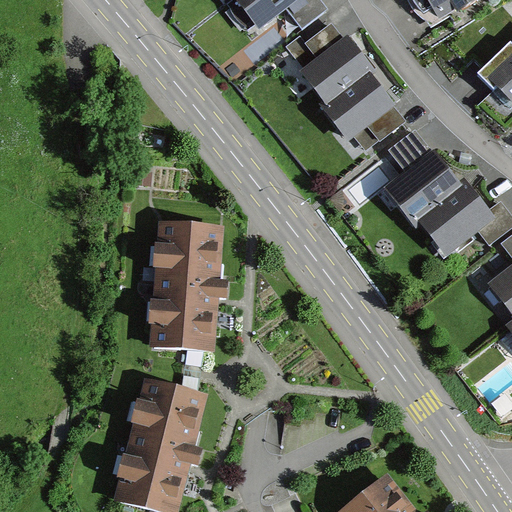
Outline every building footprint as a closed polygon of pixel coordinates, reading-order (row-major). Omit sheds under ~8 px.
[(306,0),(233,0),(253,26),(263,19),(279,40),(316,13),(306,0)] [(462,0),(412,0),(429,24),(462,0)] [(316,110),(363,75),(327,25),(288,53),(301,70),(291,77),(316,110)] [(511,96),(511,39),(473,75),(502,106),(511,96)] [(400,124),(363,75),(316,110),(336,138),(346,130),(363,152),(400,124)] [(460,193),(416,136),(388,157),(403,176),(379,195),(409,233),(414,228),(460,193)] [(460,193),(414,228),(438,259),(475,231),(487,246),(511,227),(497,208),(485,218),(463,190),(460,193)] [(221,231),(158,226),(148,349),(211,354),(221,231)] [(511,241),(499,253),(511,267),(511,273),(484,297),(511,329),(511,241)] [(168,511),(201,400),(141,383),(107,505),(132,511),(168,511)] [(405,511),(385,486),(351,511),(405,511)]
